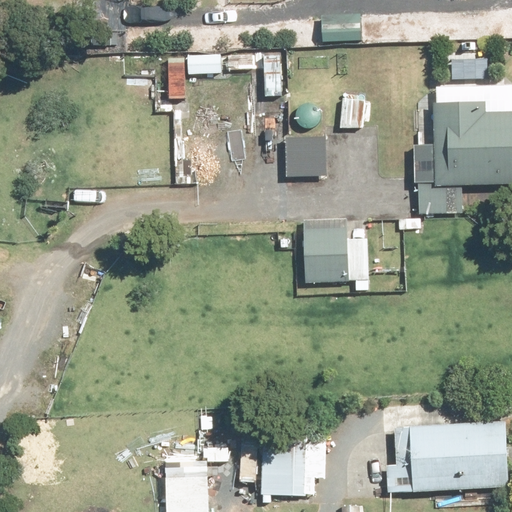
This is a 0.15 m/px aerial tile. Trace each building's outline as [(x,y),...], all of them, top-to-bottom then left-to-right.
[(330,43),(368,44),(369,16),(331,15),(330,43)] [(233,73),(258,71),(257,49),(231,51),(233,73)] [(194,76),(233,73),(231,51),(192,54),(192,58),(194,76)] [(194,76),(192,58),(173,59),(176,101),(196,100),(194,76)] [(287,58),(269,58),(268,98),(287,98),(287,58)] [(371,94),(343,92),(341,126),(368,128),(371,94)] [(471,185),(511,186),(511,108),(438,106),(437,132),(421,131),(419,213),(470,215),(471,185)] [(208,110),(181,110),(179,179),(207,180),(208,110)] [(356,227),(311,227),(311,283),(355,283),(355,293),(373,293),(373,239),(356,239),(356,227)] [(75,344),(93,300),(71,291),(53,335),(75,344)] [(43,418),(59,373),(39,366),(23,411),(43,418)] [(511,420),(402,427),(405,468),(391,469),(393,499),(511,491),(511,420)] [(334,480),(334,443),(268,442),(267,496),(311,496),(311,480),(334,480)] [(217,511),(215,460),(168,462),(169,511),(217,511)]
